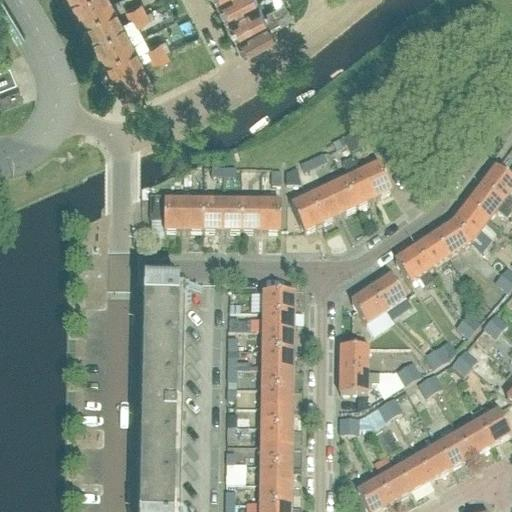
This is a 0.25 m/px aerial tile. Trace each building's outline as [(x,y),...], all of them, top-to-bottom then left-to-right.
[(72,0),(81,18),(111,3),(109,0),(72,0)] [(216,0),(225,18),(256,2),(255,0),(216,0)] [(258,5),(226,21),(235,38),(288,10),(282,0),(274,0),(273,1),(276,9),(273,10),(263,16),(258,5)] [(81,18),(91,38),(121,22),(111,3),(81,18)] [(125,11),(129,18),(143,11),(140,3),(125,11)] [(288,10),(235,38),(241,50),(244,55),(263,45),(264,45),(266,44),(266,43),(274,37),(269,27),(279,21),(280,23),(291,17),(288,10)] [(143,11),(129,18),(134,27),(148,20),(143,11)] [(91,38),(101,57),(131,42),(121,22),(91,38)] [(101,57),(111,77),(141,61),(131,42),(101,57)] [(160,42),(145,49),(149,57),(164,50),(160,42)] [(164,50),(149,57),(153,66),(168,58),(164,50)] [(141,61),(111,77),(122,97),(151,82),(141,61)] [(0,69),(0,87),(15,81),(9,66),(0,69)] [(0,95),(0,106),(1,108),(22,100),(17,89),(0,95)] [(378,170),(360,179),(373,207),(391,198),(378,170)] [(495,174),(481,193),(511,216),(511,215),(511,204),(508,201),(511,195),(511,186),(496,174),(495,174)] [(360,179),(343,187),(356,215),(373,207),(360,179)] [(343,187),(326,195),(339,223),(356,215),(343,187)] [(481,193),(467,211),(488,227),(496,217),(505,224),(511,216),(481,193)] [(326,195),(308,204),(321,231),(339,223),(326,195)] [(149,226),(163,226),(163,208),(164,203),(149,202),(149,226)] [(321,231),(308,204),(290,212),(303,240),(321,231)] [(163,238),(183,238),(184,208),(163,208),(163,226),(163,238)] [(183,238),(202,238),(203,208),(184,208),(183,238)] [(202,238),(221,239),(222,208),(203,208),(202,238)] [(221,239),(240,239),(241,209),(222,208),(221,239)] [(240,239),(259,239),(260,209),(241,209),(240,239)] [(260,209),(259,239),(279,240),(280,209),(260,209)] [(467,211),(453,230),(471,249),(488,227),(467,211)] [(453,230),(433,243),(448,265),(471,249),(453,230)] [(433,243),(414,255),(429,277),(448,265),(433,243)] [(429,277),(414,255),(394,268),(409,291),(429,277)] [(511,279),(507,275),(501,281),(511,292),(511,291),(511,279)] [(511,292),(501,281),(495,289),(505,299),(511,292)] [(390,283),(370,296),(385,318),(405,305),(390,283)] [(179,511),(184,290),(143,289),(138,511),(179,511)] [(385,318),(370,296),(351,309),(365,331),(385,318)] [(263,299),(262,319),(293,320),(293,300),(263,299)] [(262,319),(262,338),(292,339),(293,320),(262,319)] [(467,320),(461,327),(473,337),(479,330),(467,320)] [(494,321),(488,329),(499,339),(506,331),(494,321)] [(473,337),(461,327),(455,334),(467,344),(473,337)] [(499,339),(488,329),(482,335),(494,345),(499,339)] [(262,338),(262,358),(292,358),(292,339),(262,338)] [(340,354),(340,378),(366,378),(366,355),(340,354)] [(441,354),(433,358),(440,371),(448,367),(441,354)] [(469,374),(475,367),(464,357),(458,364),(469,374)] [(262,358),(261,377),(292,377),(292,358),(262,358)] [(425,363),(432,376),(440,371),(433,358),(425,363)] [(452,371),(463,381),(469,374),(458,364),(452,371)] [(404,374),(411,388),(420,383),(412,370),(404,374)] [(404,374),(395,379),(403,392),(411,388),(404,374)] [(261,377),(261,396),(292,396),(292,377),(261,377)] [(366,378),(340,378),(339,402),(366,402),(366,378)] [(434,382),(426,386),(433,400),(441,395),(434,382)] [(433,400),(426,386),(417,391),(424,404),(433,400)] [(261,396),(261,415),(291,415),(292,396),(261,396)] [(391,424),(401,418),(393,405),(383,411),(391,424)] [(383,411),(373,417),(381,430),(391,424),(383,411)] [(261,415),(261,434),(291,434),(291,415),(261,415)] [(497,418),(476,430),(490,453),(511,441),(497,418)] [(339,426),(339,441),(348,441),(348,426),(339,426)] [(348,441),(357,442),(357,426),(348,426),(348,441)] [(476,430),(456,441),(470,465),(490,453),(476,430)] [(448,446),(436,453),(450,476),(470,465),(456,441),(451,431),(442,436),(448,446)] [(261,434),(260,453),(291,453),(291,434),(261,434)] [(260,453),(260,472),(290,473),(291,453),(260,453)] [(436,453),(417,464),(430,488),(450,476),(436,453)] [(417,464),(397,476),(410,499),(430,488),(417,464)] [(260,472),(260,491),(290,492),(290,473),(260,472)] [(397,476),(377,487),(390,511),(410,499),(397,476)] [(387,511),(390,511),(377,487),(356,499),(362,511),(387,511)] [(260,491),(259,510),(290,511),(290,492),(260,491)]
